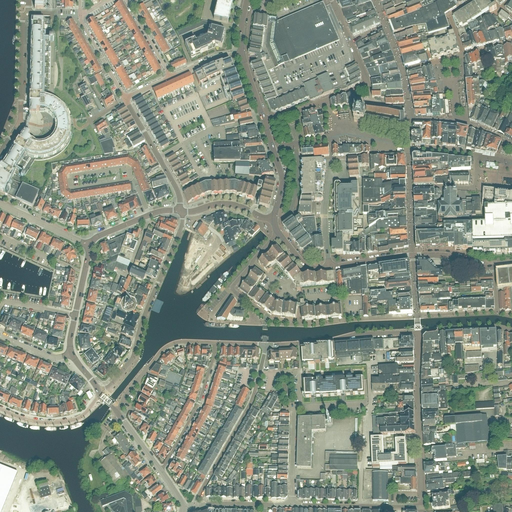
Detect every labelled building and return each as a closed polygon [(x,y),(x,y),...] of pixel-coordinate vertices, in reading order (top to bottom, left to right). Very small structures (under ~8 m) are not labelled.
[(44,0),(34,0),(34,9),(45,10),(44,0)] [(218,0),(213,19),(227,23),(232,0),(218,0)] [(343,12),(343,13),(357,9),(358,8),(371,4),(369,0),(358,0),(353,2),(353,1),(339,5),(339,6),(343,12)] [(391,0),(381,4),(383,8),(402,0),(391,0)] [(402,0),(383,8),(384,12),(405,4),(415,0),(402,0)] [(389,24),(426,9),(443,0),(450,0),(457,8),(461,5),(468,0),(415,0),(405,4),(408,10),(406,11),(387,19),(389,24)] [(426,27),(428,35),(434,35),(438,33),(447,31),(447,30),(449,29),(445,16),(457,8),(450,0),(443,0),(426,9),(389,24),(393,35),(412,29),(426,27)] [(486,0),(480,0),(453,17),(455,20),(455,22),(457,28),(458,28),(462,26),(463,28),(468,26),(476,22),(478,21),(481,19),(497,9),(488,0),(486,0)] [(115,6),(113,8),(114,10),(115,12),(118,11),(124,7),(121,2),(115,6)] [(325,8),(323,3),(277,23),(278,20),(277,19),(275,19),(255,17),(250,56),(251,57),(254,65),(252,66),(255,72),(254,72),(261,87),(271,112),(273,111),(273,113),(275,112),(276,114),(316,97),(319,95),(322,98),(334,92),(335,91),(334,91),(335,90),(337,90),(338,91),(341,90),(342,91),(347,88),(348,90),(352,88),(360,85),(358,81),(361,80),(360,78),(361,77),(355,62),(344,38),(337,22),(331,6),(328,7),(325,8)] [(343,13),(347,24),(356,20),(356,19),(361,18),(361,17),(375,12),(372,4),(359,9),(358,8),(357,9),(343,13)] [(408,10),(405,4),(384,12),(387,18),(405,10),(406,10),(406,11),(408,10)] [(137,9),(140,14),(146,11),(143,6),(137,9)] [(118,17),(127,12),(124,7),(118,11),(119,13),(116,15),(118,17)] [(140,14),(143,19),(149,16),(146,11),(140,14)] [(123,20),(129,16),(127,12),(118,17),(119,19),(121,17),(123,20)] [(348,26),(376,16),(375,12),(361,17),(361,18),(356,19),(356,20),(347,24),(348,26)] [(497,18),(505,25),(508,21),(511,23),(511,21),(511,19),(509,18),(510,17),(502,12),(497,18)] [(494,15),(491,17),(499,27),(501,29),(502,30),(504,32),(506,40),(511,38),(511,36),(510,29),(505,25),(497,18),(494,15)] [(123,26),(132,21),(129,16),(123,20),(124,22),(122,24),(123,26)] [(143,19),(146,24),(152,21),(149,16),(143,19)] [(376,16),(348,26),(353,37),(360,34),(370,30),(381,26),(377,17),(376,16)] [(491,17),(487,19),(496,33),(499,42),(506,40),(504,32),(502,30),(501,29),(499,27),(491,17)] [(11,152),(0,168),(0,192),(3,194),(5,194),(7,195),(8,196),(32,207),(39,193),(20,184),(13,181),(13,180),(12,179),(17,169),(16,169),(25,155),(22,153),(23,152),(31,156),(40,157),(49,155),(57,150),(64,144),(67,136),(69,126),(68,122),(67,118),(63,109),(56,103),(48,99),(40,97),(40,96),(43,96),(54,96),(54,90),(55,88),(56,87),(57,84),(57,82),(58,80),(58,77),(58,75),(58,72),(58,70),(57,68),(57,65),(56,63),(56,52),(55,52),(55,51),(55,48),(55,38),(55,34),(54,34),(54,33),(50,33),(50,30),(50,20),(48,20),(44,20),(40,20),(31,19),(31,20),(29,89),(29,97),(29,102),(29,103),(29,106),(29,113),(29,115),(36,115),(36,111),(39,111),(39,109),(45,110),(49,112),(53,116),(56,121),(56,124),(57,127),(56,132),(54,137),(50,141),(45,144),(40,145),(34,144),(29,142),(30,140),(28,139),(30,135),(24,132),(19,139),(17,142),(11,152)] [(87,22),(89,27),(96,23),(98,22),(97,20),(95,21),(93,19),(87,22)] [(481,19),(478,21),(476,22),(478,28),(479,28),(487,45),(492,44),(485,29),(482,22),(482,21),(481,19)] [(496,33),(487,19),(485,20),(483,22),(486,27),(489,34),(489,35),(492,44),(499,42),(496,33)] [(69,29),(75,26),(72,21),(66,24),(69,29)] [(126,26),(128,29),(135,25),(132,21),(123,26),(124,28),(126,26)] [(146,24),(149,29),(155,26),(152,21),(146,24)] [(468,26),(463,28),(467,36),(472,49),(477,48),(473,37),(473,36),(474,36),(474,35),(475,34),(474,30),(475,29),(478,28),(476,22),(468,26)] [(89,27),(92,32),(101,26),(100,24),(97,26),(96,23),(89,27)] [(127,33),(128,35),(137,30),(135,25),(128,29),(130,32),(127,33)] [(72,34),(78,31),(75,26),(69,29),(67,30),(68,33),(70,31),(72,34)] [(92,32),(95,36),(101,32),(100,30),(102,28),(101,26),(92,32)] [(149,29),(151,34),(157,31),(155,26),(149,29)] [(458,28),(457,28),(465,51),(472,49),(467,36),(463,28),(462,26),(458,28)] [(412,29),(393,35),(396,41),(400,40),(402,40),(413,36),(414,39),(418,38),(417,37),(426,35),(428,35),(426,27),(412,29)] [(478,28),(475,29),(478,36),(482,46),(487,45),(479,28),(478,28)] [(215,46),(221,48),(225,33),(211,29),(209,34),(208,34),(207,36),(195,41),(194,40),(184,44),(191,58),(212,49),(215,48),(215,46)] [(430,51),(432,60),(459,53),(460,52),(458,46),(456,39),(455,39),(454,35),(452,29),(449,29),(447,30),(447,31),(434,35),(428,35),(426,35),(426,36),(428,43),(430,51)] [(474,36),(473,36),(473,37),(477,48),(482,46),(478,36),(475,29),(474,30),(475,34),(474,35),(474,36)] [(132,35),(133,38),(140,34),(137,30),(128,35),(129,37),(132,35)] [(75,39),(81,36),(78,31),(72,34),(74,37),(72,38),(73,40),(75,39)] [(151,34),(154,39),(160,36),(157,31),(151,34)] [(368,38),(361,42),(365,48),(386,38),(385,38),(383,31),(381,32),(368,38)] [(95,36),(97,41),(106,36),(105,34),(103,35),(101,32),(95,36)] [(132,42),(133,44),(142,39),(140,34),(133,38),(135,41),(132,42)] [(403,42),(396,43),(399,51),(422,45),(428,43),(426,36),(426,35),(417,37),(418,38),(414,39),(410,39),(406,40),(407,41),(403,42)] [(75,39),(78,44),(84,41),(81,36),(75,39)] [(97,41),(100,45),(106,41),(105,39),(107,37),(106,36),(97,41)] [(154,39),(157,44),(163,41),(160,36),(154,39)] [(358,51),(361,57),(378,51),(378,50),(389,46),(386,38),(365,48),(358,51)] [(137,44),(138,47),(145,43),(142,39),(133,44),(134,46),(137,44)] [(78,44),(81,49),(86,46),(84,41),(78,44)] [(100,45),(103,50),(111,45),(110,43),(108,44),(106,41),(100,45)] [(157,44),(160,49),(166,46),(163,41),(157,44)] [(355,46),(358,51),(365,48),(361,42),(355,46)] [(138,51),(139,53),(148,48),(145,43),(138,47),(140,50),(138,51)] [(428,51),(430,51),(428,43),(422,45),(399,51),(402,58),(424,51),(424,52),(427,51),(429,61),(431,60),(429,54),(428,51)] [(511,46),(511,44),(503,47),(505,60),(505,64),(508,64),(507,59),(511,58),(511,61),(511,46)] [(103,50),(105,54),(112,51),(110,48),(112,46),(111,45),(103,50)] [(81,49),(83,54),(89,51),(86,46),(81,49)] [(166,46),(160,49),(163,55),(169,51),(166,46)] [(364,63),(392,53),(389,46),(378,50),(378,51),(361,57),(364,63)] [(503,47),(494,49),(496,59),(496,73),(496,79),(500,78),(500,76),(501,70),(500,65),(505,65),(504,57),(503,47)] [(141,58),(144,56),(150,52),(148,48),(139,53),(140,55),(141,58)] [(493,73),(496,73),(496,59),(494,49),(486,52),(487,60),(487,63),(492,62),(492,67),(493,73)] [(83,54),(86,59),(92,56),(89,51),(83,54)] [(105,54),(108,59),(117,54),(116,52),(113,53),(112,51),(105,54)] [(402,58),(402,59),(404,64),(405,67),(420,63),(427,61),(429,61),(427,51),(424,52),(402,58)] [(143,60),(144,62),(153,57),(150,52),(144,56),(145,59),(143,60)] [(364,63),(365,67),(394,59),(392,53),(364,63)] [(479,53),(474,55),(477,65),(477,69),(478,77),(480,77),(480,79),(484,78),(484,73),(484,71),(483,68),(482,68),(479,53)] [(108,59),(110,63),(117,60),(115,57),(118,56),(117,54),(108,59)] [(477,65),(474,55),(469,56),(472,66),(472,70),(473,78),(475,78),(477,77),(478,77),(477,69),(477,65)] [(86,59),(89,64),(95,61),(92,56),(86,59)] [(464,60),(465,68),(468,67),(469,70),(472,70),(472,66),(469,56),(465,58),(465,59),(464,60)] [(147,63),(149,65),(155,62),(153,57),(144,62),(145,64),(147,63)] [(365,67),(367,71),(379,68),(396,65),(394,59),(365,67)] [(110,63),(113,68),(122,63),(121,61),(118,62),(117,60),(110,63)] [(89,64),(92,69),(98,66),(95,61),(89,64)] [(214,65),(194,74),(199,85),(222,75),(232,101),(244,97),(233,70),(232,70),(232,67),(229,61),(222,64),(222,63),(215,66),(214,65)] [(148,69),(149,71),(158,66),(155,62),(149,65),(150,68),(148,69)] [(179,68),(177,62),(173,63),(174,65),(170,66),(172,71),(179,68)] [(113,68),(116,72),(122,69),(124,67),(123,65),(122,63),(119,64),(113,68)] [(367,71),(370,78),(398,71),(396,65),(379,68),(367,71)] [(98,66),(92,69),(95,74),(101,71),(98,66)] [(158,66),(149,71),(150,73),(153,72),(154,75),(161,71),(158,66)] [(430,83),(436,83),(435,81),(434,76),(432,67),(426,68),(429,81),(430,81),(430,83)] [(465,68),(466,82),(473,81),(475,80),(475,78),(473,78),(472,70),(469,70),(468,67),(465,68)] [(429,83),(430,83),(430,81),(429,81),(429,82),(426,68),(422,70),(424,79),(428,79),(428,81),(429,83)] [(116,72),(118,77),(127,72),(126,70),(124,71),(122,69),(116,72)] [(407,75),(408,79),(421,75),(422,74),(421,70),(411,73),(408,74),(407,75)] [(371,78),(372,82),(400,78),(398,71),(370,78),(370,79),(371,78)] [(118,77),(121,81),(127,78),(126,75),(128,74),(127,72),(118,77)] [(189,74),(185,76),(189,85),(193,83),(190,75),(189,74)] [(408,79),(409,83),(423,81),(421,75),(408,79)] [(121,81),(123,86),(130,82),(132,81),(131,79),(130,76),(127,78),(121,81)] [(184,87),(189,85),(185,76),(180,78),(184,87)] [(86,96),(90,94),(87,88),(90,86),(86,77),(82,79),(83,82),(83,83),(82,84),(82,85),(82,87),(81,88),(81,90),(81,91),(82,92),(82,94),(82,95),(83,96),(83,97),(84,98),(86,96)] [(482,82),(479,83),(478,77),(477,77),(475,78),(475,80),(473,81),(466,82),(469,110),(474,109),(475,104),(475,103),(475,98),(484,97),(485,97),(486,97),(486,96),(487,96),(487,95),(488,95),(488,94),(489,94),(489,93),(489,92),(489,91),(489,90),(489,89),(489,88),(489,87),(488,86),(488,85),(487,85),(487,84),(486,84),(486,83),(485,83),(484,83),(483,83),(483,82),(482,82)] [(180,89),(184,87),(180,78),(176,80),(180,89)] [(373,88),(373,89),(402,85),(400,78),(372,82),(373,88)] [(175,91),(180,89),(176,80),(171,82),(175,91)] [(130,82),(123,86),(126,91),(133,87),(131,84),(133,83),(132,81),(130,82)] [(171,93),(175,91),(171,82),(167,84),(171,93)] [(166,95),(171,93),(167,84),(162,87),(166,95)] [(410,88),(412,94),(425,93),(437,91),(437,86),(431,86),(428,85),(410,88)] [(162,97),(166,95),(162,87),(158,89),(162,97)] [(158,89),(153,91),(157,100),(162,97),(158,89)] [(107,90),(103,93),(111,105),(115,103),(107,90)] [(413,100),(433,97),(438,96),(437,91),(425,93),(412,94),(413,100)] [(111,105),(103,93),(101,94),(103,99),(102,100),(101,100),(106,108),(111,105)] [(355,94),(346,95),(348,106),(355,105),(355,94)] [(89,101),(86,96),(84,98),(83,97),(80,99),(81,99),(81,100),(82,101),(83,103),(84,104),(85,105),(86,105),(87,106),(88,107),(89,107),(90,108),(91,108),(92,108),(93,110),(96,108),(92,100),(89,101)] [(438,96),(433,97),(434,103),(432,103),(432,110),(433,115),(440,115),(439,102),(439,101),(438,96)] [(133,102),(136,107),(144,102),(141,97),(133,102)] [(237,103),(238,108),(247,105),(245,100),(237,103)] [(136,107),(138,111),(146,106),(144,102),(136,107)] [(470,121),(477,123),(481,112),(480,112),(482,107),(475,104),(474,109),(469,110),(470,121)] [(247,105),(238,108),(240,113),(249,110),(247,105)] [(138,111),(141,115),(149,110),(146,106),(138,111)] [(477,123),(484,126),(490,112),(486,110),(487,107),(484,106),(483,109),(477,123)] [(116,112),(119,116),(127,112),(124,107),(116,112)] [(356,112),(354,122),(364,124),(364,125),(365,125),(365,124),(369,125),(368,126),(369,126),(369,125),(373,126),(373,127),(374,127),(374,126),(378,126),(378,127),(379,128),(379,127),(383,127),(382,128),(383,128),(383,127),(388,128),(387,129),(388,129),(388,128),(392,129),(392,130),(393,130),(393,129),(396,130),(396,131),(397,131),(397,130),(404,131),(405,132),(405,130),(405,128),(405,125),(405,119),(405,116),(405,113),(404,113),(404,107),(390,108),(390,109),(389,108),(367,107),(367,109),(357,109),(356,112)] [(492,130),(497,132),(503,121),(507,112),(507,111),(503,109),(501,110),(498,116),(492,130)] [(141,115),(143,119),(151,115),(149,110),(141,115)] [(304,129),(307,128),(312,127),(313,130),(321,128),(325,127),(322,117),(318,118),(317,112),(315,111),(310,113),(311,120),(304,122),(303,123),(304,129)] [(119,116),(122,121),(130,117),(127,112),(119,116)] [(218,119),(220,126),(235,123),(234,122),(252,118),(250,112),(238,115),(235,115),(218,119)] [(484,126),(492,130),(498,116),(490,112),(484,126)] [(503,121),(497,132),(504,135),(509,124),(504,121),(507,115),(508,113),(507,112),(503,121)] [(143,119),(145,124),(154,119),(151,115),(143,119)] [(130,117),(122,121),(117,124),(118,126),(123,123),(125,126),(132,121),(130,117)] [(145,124),(148,128),(156,123),(154,119),(145,124)] [(102,121),(98,123),(108,139),(110,138),(108,134),(105,129),(107,128),(102,121)] [(132,121),(125,126),(127,131),(135,126),(132,121)] [(101,140),(102,141),(108,139),(98,123),(94,126),(99,133),(101,132),(104,138),(101,140)] [(148,128),(150,132),(159,127),(156,123),(148,128)] [(413,126),(413,135),(423,135),(423,125),(415,125),(413,126)] [(431,125),(423,125),(423,135),(423,140),(430,140),(431,134),(431,125)] [(448,126),(447,147),(456,147),(456,143),(456,142),(457,127),(448,126)] [(150,132),(153,137),(161,132),(159,127),(150,132)] [(238,136),(239,136),(257,133),(255,127),(237,129),(238,136)] [(308,129),(311,138),(317,137),(324,136),(321,128),(313,130),(312,127),(307,128),(308,129)] [(457,127),(456,142),(460,142),(460,143),(460,148),(465,148),(465,141),(466,141),(469,130),(457,127)] [(466,149),(471,149),(475,132),(470,130),(467,139),(468,140),(466,149)] [(127,137),(128,140),(124,142),(129,149),(132,147),(133,149),(144,142),(138,131),(127,137)] [(153,137),(155,141),(164,136),(161,132),(153,137)] [(475,132),(471,149),(472,150),(475,150),(480,133),(475,132)] [(257,133),(239,136),(239,142),(259,140),(257,133)] [(481,149),(485,135),(480,133),(475,150),(481,151),(481,149)] [(422,145),(427,145),(427,140),(423,140),(423,135),(413,135),(412,139),(412,143),(414,145),(422,145)] [(485,135),(481,149),(486,151),(487,149),(486,149),(492,137),(485,135)] [(155,141),(158,145),(166,140),(164,136),(155,141)] [(115,154),(117,153),(120,153),(119,148),(118,148),(114,137),(110,138),(108,139),(102,141),(99,142),(100,144),(102,151),(104,155),(106,155),(108,155),(113,154),(115,154)] [(486,151),(486,152),(491,153),(493,149),(492,148),(494,145),(496,143),(495,143),(496,139),(493,138),(487,149),(486,151)] [(493,149),(491,153),(495,154),(496,153),(496,152),(497,152),(501,142),(500,141),(496,139),(495,143),(496,143),(494,145),(492,148),(493,149)] [(166,140),(158,145),(161,150),(168,145),(169,145),(166,140)] [(235,163),(240,163),(239,156),(249,156),(265,155),(263,148),(262,149),(244,150),(244,149),(262,147),(261,145),(260,141),(252,142),(252,144),(250,144),(250,142),(244,142),(243,142),(244,143),(240,144),(220,144),(213,144),(213,153),(214,160),(213,160),(213,161),(214,161),(214,163),(235,163)] [(139,154),(141,156),(150,151),(147,147),(141,151),(142,152),(139,154)] [(314,149),(314,156),(314,158),(329,157),(329,147),(314,149)] [(360,147),(349,147),(350,156),(361,155),(362,155),(361,147),(360,147)] [(302,157),(314,156),(314,149),(301,150),(302,157)] [(145,157),(146,159),(152,156),(150,151),(141,156),(142,159),(145,157)] [(166,159),(168,164),(176,159),(173,155),(166,159)] [(143,163),(145,166),(154,160),(152,156),(146,159),(147,161),(143,163)] [(375,180),(375,181),(382,181),(387,181),(387,173),(386,156),(379,157),(379,170),(379,173),(375,173),(375,178),(375,180)] [(397,156),(386,156),(387,173),(392,173),(391,169),(396,169),(396,168),(397,168),(397,160),(397,156)] [(397,156),(398,168),(406,168),(406,157),(404,156),(397,156)] [(441,162),(441,167),(448,166),(449,159),(432,157),(432,162),(441,162)] [(361,158),(357,159),(348,159),(350,179),(359,179),(358,167),(369,167),(368,158),(361,158)] [(138,162),(132,159),(129,166),(132,168),(139,165),(138,162)] [(176,159),(168,164),(171,169),(181,163),(179,161),(177,162),(176,159)] [(302,162),(303,173),(302,173),(302,185),(301,185),(302,197),(311,196),(312,196),(312,202),(321,201),(322,201),(323,200),(322,198),(322,197),(321,196),(323,195),(322,184),(324,184),(324,173),(326,172),(325,160),(314,161),(311,161),(302,162)] [(181,163),(171,169),(174,173),(181,169),(180,166),(182,165),(181,163)] [(235,175),(248,176),(249,174),(260,173),(260,174),(270,170),(269,166),(268,163),(257,164),(248,164),(248,163),(240,163),(235,163),(235,172),(235,175)] [(152,174),(160,169),(157,165),(149,169),(145,172),(147,175),(150,174),(149,173),(151,172),(152,174)] [(396,170),(396,169),(391,169),(392,173),(387,173),(387,181),(391,181),(391,176),(406,176),(406,168),(399,168),(398,170),(396,170)] [(181,169),(174,173),(177,178),(187,172),(186,170),(183,171),(181,169)] [(414,180),(431,179),(431,178),(435,178),(434,177),(448,176),(448,171),(441,172),(413,173),(414,180)] [(187,172),(177,178),(179,183),(188,177),(187,175),(188,174),(187,172)] [(187,178),(179,183),(182,187),(198,178),(197,176),(193,178),(188,181),(187,178)] [(156,188),(161,187),(168,185),(165,177),(151,181),(153,189),(156,188)] [(436,178),(435,179),(435,185),(469,185),(470,177),(457,177),(450,177),(436,178)] [(268,209),(270,202),(272,196),(274,189),(275,183),(265,180),(263,187),(262,193),(261,195),(260,199),(258,206),(268,209)] [(363,181),(363,199),(375,199),(382,199),(392,193),(392,192),(395,190),(406,190),(406,183),(395,183),(391,184),(382,186),(382,181),(375,181),(363,181)] [(188,204),(193,201),(199,198),(205,196),(204,195),(207,194),(211,194),(211,195),(217,195),(223,194),(229,194),(229,193),(233,193),(236,194),(236,195),(242,197),(247,199),(253,201),(256,193),(257,190),(251,188),(245,187),(240,185),(240,184),(234,182),(228,182),(222,183),(216,183),(211,184),(211,183),(205,183),(199,186),(194,188),(189,191),(183,194),(188,204)] [(336,254),(343,254),(343,238),(348,238),(348,236),(359,236),(360,235),(363,233),(363,217),(359,217),(359,186),(352,186),(352,187),(341,187),(341,186),(341,185),(340,185),(340,184),(339,184),(338,184),(337,184),(336,184),(336,185),(335,185),(335,186),(335,187),(336,241),(336,243),(333,243),(332,243),(332,251),(336,251),(336,254)] [(166,188),(160,190),(163,198),(165,197),(166,197),(168,196),(169,195),(166,188)] [(163,198),(160,190),(154,193),(157,201),(163,198)] [(375,199),(363,199),(363,206),(371,206),(376,205),(382,203),(382,200),(385,199),(385,198),(388,198),(388,196),(390,196),(390,198),(393,197),(406,197),(406,194),(406,190),(395,190),(392,192),(392,193),(382,199),(375,199)] [(441,204),(438,204),(438,217),(444,217),(444,218),(438,218),(439,224),(457,224),(469,224),(469,218),(465,218),(465,216),(472,216),(472,217),(476,217),(476,214),(475,214),(475,213),(481,213),(480,207),(480,205),(481,205),(480,199),(466,199),(466,205),(463,205),(463,204),(460,204),(460,201),(459,201),(457,201),(457,191),(457,190),(456,191),(454,191),(453,190),(453,191),(452,191),(449,191),(448,191),(447,191),(446,191),(445,191),(444,191),(444,192),(444,201),(441,201),(441,204)] [(484,206),(494,208),(494,193),(485,192),(485,199),(484,206)] [(151,193),(149,194),(145,196),(148,204),(154,202),(151,193)] [(511,194),(496,193),(495,203),(511,204),(511,194)] [(123,204),(118,207),(121,215),(122,215),(123,216),(125,215),(125,214),(128,212),(135,209),(135,210),(139,208),(142,207),(138,196),(135,197),(125,201),(124,200),(122,201),(123,204)] [(302,197),(298,215),(311,215),(312,202),(312,196),(311,196),(302,197)] [(382,203),(376,205),(382,204),(384,203),(385,205),(391,204),(391,202),(394,202),(406,201),(406,197),(393,197),(390,198),(390,196),(388,196),(388,198),(385,198),(385,199),(382,200),(382,203)] [(44,203),(38,201),(35,209),(40,211),(41,210),(44,203)] [(108,209),(112,219),(114,219),(116,219),(116,218),(117,217),(114,210),(117,208),(114,201),(111,201),(113,207),(108,209)] [(363,215),(376,215),(379,215),(385,213),(390,212),(396,212),(406,211),(406,202),(395,202),(395,203),(391,204),(385,205),(378,207),(372,207),(363,207),(363,215)] [(43,212),(48,215),(51,207),(46,205),(43,212)] [(473,224),(473,240),(511,240),(511,207),(499,208),(499,206),(496,206),(496,208),(485,208),(485,213),(486,213),(486,224),(473,224)] [(51,207),(48,215),(53,217),(56,210),(57,209),(54,207),(53,208),(51,207)] [(112,219),(108,209),(103,211),(104,213),(107,221),(108,221),(109,221),(110,221),(110,220),(112,219)] [(56,210),(53,217),(58,219),(61,212),(56,210)] [(368,217),(369,229),(370,228),(380,222),(407,220),(406,217),(406,211),(396,212),(390,212),(385,213),(379,215),(376,215),(376,216),(368,217)] [(424,219),(437,219),(437,218),(436,211),(415,211),(415,219),(424,219)] [(59,220),(65,223),(68,215),(63,213),(59,220)] [(91,218),(89,219),(91,226),(93,226),(94,226),(94,227),(97,226),(98,226),(95,217),(93,213),(89,214),(91,218)] [(212,216),(214,222),(226,219),(224,213),(216,215),(212,216)] [(71,216),(70,216),(67,224),(73,226),(76,218),(75,217),(75,218),(71,216)] [(211,223),(214,222),(212,216),(206,218),(202,221),(209,226),(211,223)] [(3,226),(9,229),(12,221),(7,218),(3,226)] [(284,225),(283,226),(302,253),(304,252),(304,253),(319,251),(324,251),(323,238),(317,239),(315,218),(311,218),(301,219),(300,218),(299,219),(297,220),(296,218),(294,220),(293,219),(284,225)] [(226,219),(214,222),(215,226),(220,225),(220,227),(221,231),(223,231),(226,238),(223,239),(226,245),(228,244),(229,248),(235,245),(228,224),(226,219)] [(432,226),(437,226),(437,219),(424,219),(415,219),(415,227),(432,226)] [(164,226),(175,231),(177,227),(176,226),(178,223),(171,220),(170,222),(167,221),(164,226)] [(246,221),(245,221),(243,226),(240,230),(245,233),(251,223),(247,220),(246,221)] [(380,222),(370,228),(370,234),(378,233),(390,231),(407,230),(407,220),(380,222)] [(10,228),(10,229),(12,229),(14,230),(13,231),(15,232),(16,231),(19,224),(14,221),(11,228),(10,228)] [(236,222),(228,224),(235,245),(236,245),(234,240),(238,239),(237,237),(239,236),(239,235),(241,235),(238,227),(243,226),(245,221),(243,221),(241,221),(236,222)] [(254,226),(251,223),(245,233),(248,235),(254,226)] [(19,224),(16,231),(20,233),(21,234),(22,233),(21,233),(24,226),(19,224)] [(175,231),(164,226),(158,224),(156,228),(159,230),(161,231),(163,231),(173,236),(175,231)] [(194,232),(195,233),(203,238),(208,230),(200,224),(194,232)] [(415,234),(437,234),(437,233),(444,232),(444,225),(437,226),(438,227),(415,228),(415,234)] [(437,234),(415,234),(416,248),(455,247),(455,251),(473,250),(473,244),(472,225),(444,225),(444,232),(437,233),(437,234)] [(259,229),(254,226),(248,235),(252,238),(254,234),(256,233),(259,229)] [(26,239),(29,240),(34,231),(29,228),(28,230),(26,229),(23,235),(27,237),(26,239)] [(155,230),(153,235),(154,236),(164,240),(170,243),(172,237),(155,230)] [(407,235),(407,230),(390,231),(378,233),(378,237),(387,236),(388,239),(398,238),(398,236),(399,236),(407,235)] [(34,231),(29,240),(32,242),(33,240),(34,240),(34,241),(35,241),(39,233),(34,231)] [(138,239),(141,232),(136,231),(136,233),(134,232),(132,237),(127,235),(126,235),(121,248),(134,253),(137,243),(134,242),(135,238),(138,239)] [(146,232),(144,237),(152,241),(154,236),(153,235),(146,232)] [(42,244),(46,236),(41,234),(37,242),(40,243),(39,245),(38,244),(36,250),(39,251),(42,244)] [(121,248),(126,235),(105,244),(100,246),(102,251),(101,251),(102,254),(103,254),(103,255),(107,253),(109,259),(108,259),(110,264),(116,263),(118,257),(121,248)] [(408,242),(407,235),(399,236),(400,243),(408,242)] [(51,239),(46,236),(42,244),(47,247),(51,239)] [(398,238),(388,239),(388,240),(386,241),(386,245),(378,246),(379,253),(408,248),(408,242),(400,243),(399,236),(398,236),(398,238)] [(144,237),(142,242),(146,244),(150,246),(152,241),(144,237)] [(360,255),(359,242),(352,242),(352,244),(350,244),(350,238),(348,238),(343,238),(343,254),(344,254),(344,255),(360,255)] [(49,248),(54,250),(58,242),(53,239),(49,248)] [(58,242),(54,250),(60,253),(64,244),(58,242)] [(473,250),(473,252),(483,252),(483,253),(484,253),(511,252),(511,243),(473,244),(473,250)] [(166,252),(168,248),(159,244),(158,246),(161,247),(160,250),(166,252)] [(60,257),(62,260),(74,253),(72,250),(72,251),(70,247),(66,250),(66,249),(63,251),(62,252),(65,256),(63,257),(62,256),(60,257)] [(300,287),(335,284),(334,273),(302,276),(300,274),(298,271),(277,247),(259,263),(267,273),(272,269),(270,267),(276,262),(292,281),(296,285),(295,286),(297,289),(297,291),(301,291),(300,287)] [(151,256),(162,262),(164,257),(157,254),(151,251),(150,253),(148,252),(147,255),(151,256)] [(74,253),(62,260),(61,260),(61,261),(64,262),(66,261),(65,260),(66,259),(69,263),(76,258),(74,255),(75,255),(74,253)] [(150,261),(160,266),(162,262),(151,256),(150,259),(144,256),(144,258),(146,259),(150,261)] [(147,271),(157,275),(160,266),(150,261),(148,267),(149,267),(147,271)] [(417,273),(418,278),(438,277),(443,277),(443,270),(438,270),(428,261),(417,261),(417,273)] [(379,266),(380,278),(385,278),(385,277),(386,277),(390,276),(390,274),(402,273),(402,271),(410,270),(409,262),(379,266)] [(106,271),(113,274),(115,268),(125,272),(127,268),(125,267),(122,265),(119,264),(116,263),(110,264),(108,264),(106,270),(106,271)] [(95,268),(94,273),(102,275),(104,275),(105,273),(103,273),(103,270),(106,270),(108,264),(104,265),(103,269),(99,268),(99,269),(95,268)] [(379,278),(380,278),(379,266),(368,268),(368,277),(371,276),(374,276),(374,279),(379,278)] [(66,274),(65,277),(73,279),(75,273),(70,272),(70,271),(62,269),(61,272),(66,273),(66,274)] [(146,275),(131,269),(130,274),(136,276),(136,278),(143,281),(146,275)] [(132,269),(131,269),(146,275),(155,280),(157,275),(147,271),(144,269),(143,271),(146,273),(145,275),(132,269)] [(296,318),(298,306),(278,303),(267,295),(257,287),(261,281),(262,282),(266,277),(255,269),(239,290),(249,297),(272,314),(272,315),(296,318)] [(363,295),(363,297),(365,297),(368,297),(368,292),(362,292),(361,269),(342,272),(342,281),(348,280),(348,296),(363,295)] [(386,284),(395,283),(395,282),(394,278),(410,276),(410,270),(402,271),(402,273),(390,274),(390,276),(386,277),(385,277),(385,278),(380,278),(379,278),(379,283),(386,283),(386,284)] [(511,270),(498,272),(499,288),(504,287),(511,286),(511,270)] [(460,285),(460,288),(468,287),(468,288),(481,288),(493,288),(493,287),(493,283),(493,282),(492,276),(479,276),(455,277),(455,284),(471,283),(471,285),(460,285)] [(73,279),(65,277),(65,281),(62,280),(61,283),(71,286),(72,283),(73,284),(74,279),(73,279)] [(116,292),(119,294),(121,294),(123,290),(125,286),(124,286),(126,282),(127,280),(124,279),(123,280),(122,280),(119,287),(116,292)] [(205,279),(192,291),(193,293),(195,293),(207,281),(205,279)] [(91,285),(99,287),(103,287),(102,290),(103,290),(106,291),(108,286),(99,284),(100,282),(92,281),(91,285)] [(405,289),(411,289),(411,282),(395,283),(386,284),(386,290),(405,289)] [(136,286),(149,292),(151,288),(143,284),(142,284),(141,286),(137,285),(136,286)] [(61,287),(61,291),(72,293),(73,290),(72,289),(72,287),(64,285),(63,287),(61,287)] [(119,295),(119,294),(116,292),(119,287),(113,285),(111,290),(107,288),(108,286),(106,291),(104,294),(107,295),(106,296),(108,297),(109,296),(110,292),(116,294),(119,295)] [(195,306),(193,312),(198,312),(219,289),(219,285),(215,285),(195,306)] [(136,286),(134,290),(137,291),(137,292),(148,297),(149,292),(136,286)] [(450,295),(454,295),(455,294),(456,299),(459,299),(459,294),(468,294),(468,288),(468,287),(460,288),(419,289),(419,296),(434,295),(446,295),(450,295)] [(393,298),(412,297),(411,289),(405,289),(405,290),(402,291),(403,293),(392,294),(393,298)] [(61,291),(60,291),(59,291),(59,295),(61,295),(61,297),(70,299),(70,297),(71,297),(72,293),(61,291)] [(90,291),(88,297),(100,299),(101,297),(96,296),(97,293),(90,291)] [(137,292),(136,291),(134,296),(135,296),(146,301),(148,297),(137,292)] [(384,304),(384,309),(412,308),(412,297),(393,298),(392,294),(386,294),(386,292),(378,293),(378,296),(380,295),(381,297),(378,297),(378,299),(378,301),(378,304),(378,307),(381,307),(381,305),(384,304)] [(131,299),(135,301),(144,305),(146,301),(135,296),(134,296),(133,295),(131,299)] [(458,302),(458,303),(459,312),(468,311),(476,311),(486,311),(495,310),(494,300),(494,296),(486,296),(486,301),(458,302)] [(53,307),(60,309),(61,306),(68,308),(69,304),(70,301),(69,301),(70,300),(62,298),(61,305),(53,304),(53,307)] [(132,304),(118,298),(114,307),(124,312),(125,312),(128,313),(130,312),(135,315),(136,312),(132,310),(133,308),(132,304)] [(233,310),(232,310),(236,303),(231,298),(216,320),(225,320),(229,314),(232,316),(232,317),(243,318),(244,311),(233,310)] [(438,307),(437,307),(437,312),(448,312),(448,300),(438,301),(438,307)] [(144,305),(135,301),(133,305),(137,307),(141,309),(142,309),(144,305)] [(302,321),(342,317),(341,307),(308,310),(308,302),(301,303),(302,321)] [(101,322),(107,324),(112,310),(106,308),(101,322)] [(412,308),(384,309),(384,310),(385,310),(385,312),(386,312),(386,315),(389,315),(408,314),(408,316),(412,316),(412,314),(413,314),(412,308)] [(9,319),(10,320),(11,316),(13,310),(10,310),(7,317),(6,318),(3,316),(0,322),(0,325),(2,326),(3,326),(5,327),(9,319)] [(124,325),(134,329),(138,321),(140,317),(130,312),(128,316),(126,316),(127,315),(119,312),(117,317),(124,320),(125,318),(127,319),(124,325)] [(45,315),(43,320),(48,321),(49,317),(53,317),(52,318),(54,319),(56,320),(55,323),(64,325),(64,324),(65,325),(66,322),(65,321),(65,319),(55,316),(55,315),(45,313),(45,315)] [(8,329),(12,331),(16,322),(16,323),(17,321),(12,320),(14,317),(11,316),(10,320),(7,327),(9,328),(8,329)] [(89,326),(94,327),(95,324),(96,324),(96,323),(97,321),(96,321),(96,320),(93,319),(84,317),(83,323),(89,325),(89,326)] [(22,335),(25,336),(29,327),(26,326),(27,325),(27,324),(25,323),(27,320),(25,319),(24,321),(23,325),(20,333),(22,334),(22,335)] [(16,322),(12,331),(16,332),(17,331),(18,332),(21,325),(16,323),(16,322)] [(53,323),(53,326),(52,326),(54,327),(54,330),(62,332),(64,326),(55,324),(53,323)] [(82,327),(80,333),(89,335),(90,332),(94,332),(96,327),(94,327),(89,326),(88,328),(82,327)] [(29,327),(25,336),(29,338),(29,337),(31,338),(35,329),(32,327),(32,328),(29,327)] [(122,334),(133,338),(134,331),(124,327),(122,334)] [(34,340),(38,342),(42,333),(43,331),(39,329),(38,331),(36,331),(33,339),(35,339),(34,340)] [(52,331),(51,334),(53,334),(52,337),(61,339),(62,333),(54,331),(52,331)] [(469,332),(462,332),(463,351),(463,352),(466,352),(466,347),(465,347),(465,346),(472,346),(472,347),(481,347),(480,331),(473,332),(469,332)] [(496,332),(491,332),(490,332),(490,333),(489,333),(489,335),(487,335),(487,333),(487,332),(486,332),(485,331),(480,331),(481,352),(497,351),(496,332)] [(454,333),(455,347),(456,362),(462,361),(462,351),(463,351),(462,332),(454,333)] [(42,333),(38,342),(42,344),(42,343),(44,344),(47,336),(42,333)] [(445,333),(440,334),(441,344),(441,356),(442,365),(448,365),(447,355),(447,348),(446,348),(445,333)] [(454,333),(446,333),(447,347),(455,347),(454,333)] [(423,340),(423,345),(439,343),(439,337),(438,334),(427,335),(423,340)] [(52,348),(55,349),(56,349),(57,349),(59,344),(57,344),(58,341),(50,339),(48,338),(46,341),(48,342),(48,346),(52,347),(52,348)] [(132,344),(126,342),(127,340),(121,338),(120,342),(122,342),(120,346),(130,350),(132,344)] [(402,338),(402,339),(384,340),(374,340),(375,351),(413,349),(413,338),(402,338)] [(374,351),(375,351),(374,340),(373,340),(361,341),(362,352),(369,351),(369,357),(376,356),(376,352),(374,352),(374,351)] [(349,353),(362,352),(361,341),(348,342),(349,353)] [(336,354),(349,353),(348,342),(335,343),(335,344),(336,354)] [(303,369),(303,381),(304,396),(306,396),(306,398),(310,398),(310,396),(316,396),(316,397),(320,397),(320,395),(323,395),(324,397),(328,397),(328,395),(331,395),(331,397),(335,396),(335,395),(337,395),(337,396),(341,396),(341,395),(347,394),(347,396),(350,396),(350,394),(355,394),(355,395),(358,395),(358,394),(361,394),(361,395),(365,395),(364,381),(368,380),(367,367),(336,368),(334,344),(324,345),(324,346),(314,346),(314,347),(315,347),(315,348),(311,348),(301,348),(301,349),(302,349),(302,364),(303,369)] [(114,353),(120,358),(122,355),(123,355),(125,353),(119,348),(114,353)] [(176,350),(178,357),(184,355),(182,348),(179,349),(176,350)] [(6,357),(12,360),(15,352),(10,350),(6,357)] [(92,350),(84,356),(88,361),(98,354),(95,350),(92,351),(92,350)] [(12,360),(17,362),(21,354),(20,354),(15,352),(12,360)] [(170,352),(165,356),(170,362),(174,359),(173,357),(173,356),(170,352)] [(98,354),(88,361),(92,366),(93,365),(95,366),(98,363),(102,357),(98,353),(98,354)] [(110,355),(108,358),(115,364),(115,363),(118,359),(111,353),(109,354),(110,355)] [(21,354),(17,362),(23,364),(26,356),(21,354)] [(170,362),(165,356),(164,356),(163,356),(162,357),(162,358),(161,358),(162,359),(160,360),(156,364),(162,366),(166,367),(170,369),(171,368),(168,364),(170,362)] [(423,357),(422,366),(442,365),(441,356),(423,357)] [(25,365),(30,367),(34,359),(31,357),(31,358),(28,357),(25,365)] [(115,364),(108,358),(104,363),(111,369),(115,364)] [(34,359),(30,367),(35,370),(39,362),(36,361),(37,360),(34,359)] [(37,370),(43,372),(46,365),(41,362),(37,370)] [(98,371),(97,372),(104,378),(108,372),(101,366),(102,364),(99,362),(98,363),(95,366),(96,369),(98,371)] [(46,365),(43,372),(42,373),(42,374),(45,376),(46,375),(48,376),(52,367),(46,365)] [(150,372),(151,373),(158,376),(165,378),(169,370),(170,369),(166,367),(162,366),(161,367),(156,365),(150,372)] [(204,369),(197,366),(193,365),(192,368),(196,369),(196,368),(197,369),(196,372),(197,372),(203,374),(204,369)] [(372,380),(373,394),(390,394),(390,392),(400,392),(400,393),(414,392),(414,385),(415,385),(415,376),(409,376),(400,376),(400,370),(399,370),(399,368),(398,366),(379,367),(379,379),(372,380)] [(52,380),(54,381),(58,372),(53,370),(49,379),(50,379),(48,382),(51,383),(52,380)] [(223,373),(217,371),(217,370),(216,370),(215,374),(229,379),(229,377),(223,375),(223,373)] [(422,372),(422,382),(440,380),(440,371),(422,372)] [(58,383),(60,384),(64,375),(58,372),(54,381),(55,382),(54,385),(56,386),(58,383)] [(64,375),(60,384),(63,385),(61,388),(64,389),(65,386),(66,386),(70,377),(64,375)] [(195,379),(194,381),(201,383),(202,379),(191,375),(190,378),(194,379),(195,379)] [(145,386),(152,390),(158,381),(148,377),(145,386)] [(71,387),(73,389),(80,382),(75,378),(73,380),(73,379),(70,382),(71,383),(69,385),(70,385),(67,388),(69,390),(71,387)] [(221,381),(214,379),(212,383),(226,388),(227,386),(224,385),(221,384),(220,383),(221,381)] [(422,382),(422,388),(435,387),(435,383),(447,382),(446,379),(440,380),(422,382)] [(80,382),(73,389),(76,391),(73,393),(75,395),(77,394),(78,393),(80,391),(83,388),(82,388),(84,386),(80,382)] [(192,388),(191,390),(198,392),(199,388),(188,384),(187,387),(191,388),(192,388)] [(234,385),(232,390),(236,391),(246,396),(248,391),(242,389),(241,391),(236,389),(237,386),(234,385)] [(141,393),(149,397),(152,391),(145,387),(144,388),(143,389),(143,390),(141,393)] [(10,395),(11,396),(14,389),(11,388),(8,395),(5,393),(2,401),(2,402),(4,403),(4,402),(6,403),(10,395)] [(211,388),(209,392),(222,396),(223,394),(217,392),(218,390),(211,388)] [(13,406),(14,406),(17,399),(14,397),(17,391),(14,389),(11,396),(12,397),(9,404),(11,405),(11,406),(13,407),(13,406)] [(238,397),(245,400),(246,396),(236,391),(235,394),(239,395),(238,397)] [(423,410),(423,412),(425,412),(437,411),(439,411),(447,410),(446,393),(446,392),(434,394),(422,395),(423,410)] [(257,395),(254,402),(257,403),(258,398),(263,400),(264,397),(257,395)] [(270,395),(267,399),(275,403),(277,399),(270,395)] [(138,402),(145,406),(149,400),(141,396),(140,398),(139,399),(138,400),(138,401),(138,402)] [(208,397),(207,401),(220,405),(220,403),(214,401),(215,399),(208,397)] [(235,401),(228,398),(227,400),(234,403),(234,404),(235,404),(234,406),(241,409),(243,404),(235,401)] [(17,399),(14,406),(14,407),(15,407),(16,408),(17,408),(19,409),(22,401),(17,399)] [(25,412),(27,412),(28,412),(32,401),(25,399),(22,410),(25,411),(25,412)] [(68,413),(64,399),(62,400),(63,406),(62,406),(59,407),(59,414),(62,413),(63,415),(64,415),(66,414),(68,413)] [(64,399),(68,413),(71,413),(73,412),(74,412),(74,411),(76,410),(75,406),(72,407),(71,403),(69,404),(67,399),(64,399)] [(180,399),(179,401),(192,408),(194,404),(187,400),(186,402),(182,400),(180,399)] [(267,399),(265,403),(273,407),(279,409),(279,407),(277,406),(274,404),(275,403),(267,399)] [(192,408),(179,401),(179,403),(180,404),(184,406),(183,408),(190,412),(192,408)] [(265,403),(263,407),(270,411),(272,412),(273,412),(274,410),(278,411),(279,411),(279,409),(273,407),(265,403)] [(148,409),(145,408),(142,406),(141,407),(137,405),(137,406),(135,407),(135,408),(135,409),(141,413),(140,415),(145,419),(148,420),(150,417),(148,416),(150,412),(148,411),(148,409)] [(204,406),(202,411),(212,416),(213,415),(210,413),(211,410),(204,406)] [(252,407),(250,411),(257,415),(259,411),(252,407)] [(270,411),(263,407),(260,411),(268,415),(270,411)] [(178,409),(177,410),(187,417),(190,412),(183,408),(182,411),(178,409)] [(180,415),(178,417),(185,421),(187,417),(177,410),(176,412),(180,415)] [(200,415),(206,419),(207,416),(211,418),(212,416),(202,411),(202,410),(199,415),(200,415)] [(232,412),(231,415),(238,419),(240,415),(232,411),(232,412)] [(250,411),(248,415),(255,419),(257,415),(250,411)] [(144,421),(145,419),(140,415),(136,412),(134,415),(132,414),(130,418),(135,421),(134,423),(135,424),(136,425),(137,425),(139,426),(141,423),(139,421),(141,419),(144,421)] [(423,413),(423,428),(435,427),(435,420),(439,419),(438,412),(436,412),(423,413)] [(381,435),(387,435),(405,434),(415,434),(414,414),(396,415),(376,415),(377,435),(381,435)] [(200,415),(197,419),(210,427),(212,424),(209,423),(205,421),(206,419),(200,415)] [(248,415),(245,419),(253,423),(255,419),(248,415)] [(486,416),(455,418),(456,425),(456,433),(457,443),(457,445),(489,442),(486,416)] [(172,419),(183,425),(185,421),(178,417),(177,419),(173,417),(172,419)] [(227,423),(234,427),(236,423),(229,419),(229,418),(228,418),(227,417),(226,419),(228,420),(227,423)] [(297,469),(311,469),(312,433),(326,432),(325,418),(299,419),(297,469)] [(197,419),(195,423),(195,424),(201,427),(203,425),(206,427),(209,429),(210,427),(197,419)] [(253,423),(245,419),(243,423),(250,427),(253,423)] [(174,424),(173,426),(180,430),(182,426),(171,420),(170,422),(174,424)] [(222,425),(232,430),(234,427),(227,423),(226,425),(221,422),(220,424),(222,425)] [(195,423),(192,428),(193,428),(204,435),(205,433),(200,430),(201,427),(195,424),(195,423)] [(250,427),(243,423),(241,427),(248,431),(250,427)] [(142,432),(141,433),(142,433),(142,434),(143,435),(144,435),(145,435),(149,428),(143,424),(139,431),(142,432)] [(222,430),(229,434),(232,430),(222,425),(222,426),(224,428),(222,430)] [(166,426),(165,427),(167,428),(177,434),(180,430),(173,426),(172,429),(168,426),(166,426)] [(241,427),(239,431),(246,435),(248,431),(241,427)] [(168,435),(175,438),(177,434),(167,428),(166,430),(170,432),(168,435)] [(193,428),(190,432),(197,436),(198,433),(204,437),(205,435),(204,435),(193,428)] [(221,431),(219,435),(226,439),(229,435),(221,431)] [(152,443),(152,444),(154,440),(156,441),(161,434),(158,432),(156,436),(151,433),(147,441),(149,442),(149,443),(151,444),(152,443)] [(190,432),(188,436),(188,437),(198,442),(199,440),(195,438),(197,436),(190,432)] [(114,445),(117,443),(119,445),(125,441),(120,435),(118,436),(115,433),(112,436),(114,439),(112,441),(114,445)] [(423,436),(424,446),(435,445),(435,440),(437,440),(449,439),(450,444),(457,443),(456,433),(449,434),(439,435),(437,435),(424,436),(423,436)] [(162,437),(173,443),(175,438),(168,435),(167,437),(163,435),(162,434),(161,436),(162,437)] [(244,438),(237,434),(234,438),(241,443),(244,438)] [(216,439),(224,444),(226,439),(219,435),(217,437),(213,435),(212,437),(216,439)] [(187,436),(185,441),(192,444),(193,442),(199,446),(200,444),(198,443),(198,442),(188,437),(188,436),(187,436)] [(165,441),(164,443),(170,447),(173,443),(162,437),(161,439),(165,441)] [(216,439),(214,443),(222,448),(224,444),(216,439)] [(241,444),(233,440),(231,444),(238,448),(241,444)] [(383,440),(372,440),(372,466),(380,466),(380,465),(407,464),(407,441),(397,441),(397,454),(383,454),(383,440)] [(119,445),(126,456),(130,453),(127,449),(130,447),(125,441),(119,445)] [(185,441),(183,445),(196,452),(197,451),(194,449),(190,447),(192,444),(185,441)] [(155,450),(155,451),(155,452),(157,453),(158,453),(162,446),(156,443),(153,449),(155,450)] [(214,443),(212,447),(219,452),(222,448),(214,443)] [(433,455),(434,462),(447,461),(447,459),(456,458),(456,449),(466,449),(465,444),(445,446),(433,448),(433,449),(431,449),(432,455),(433,455)] [(181,449),(187,453),(188,451),(195,455),(196,452),(183,445),(181,449)] [(209,451),(209,452),(217,456),(219,452),(212,447),(210,449),(208,448),(207,450),(209,451)] [(102,452),(107,458),(112,454),(109,451),(107,448),(105,450),(102,452)] [(168,453),(169,452),(163,448),(158,456),(164,460),(167,455),(168,453)] [(180,449),(178,454),(185,457),(186,455),(187,453),(181,449),(180,449)] [(234,456),(227,451),(224,455),(232,460),(234,456)] [(209,452),(207,456),(214,460),(217,456),(209,452)] [(136,455),(135,453),(134,453),(127,458),(129,460),(128,461),(130,463),(137,457),(136,455)] [(325,462),(330,462),(330,456),(336,456),(336,453),(325,453),(325,462)] [(112,454),(107,458),(99,464),(117,488),(130,478),(112,454)] [(178,454),(176,458),(182,462),(184,459),(185,457),(178,454)] [(207,456),(204,460),(212,464),(214,460),(207,456)] [(511,459),(507,460),(507,457),(497,458),(499,471),(506,471),(511,471),(511,459)] [(135,468),(135,467),(141,463),(141,462),(142,462),(140,460),(139,460),(138,458),(130,464),(131,466),(132,465),(135,468)] [(204,460),(202,464),(210,469),(212,464),(204,460)] [(173,473),(174,474),(177,468),(178,467),(178,466),(172,463),(169,469),(171,471),(170,472),(171,472),(171,473),(173,474),(173,473)] [(424,465),(425,476),(434,475),(434,474),(439,474),(439,472),(444,472),(444,463),(436,464),(424,465)] [(202,464),(199,469),(207,473),(210,469),(202,464)] [(0,466),(0,511),(1,511),(17,473),(0,466)] [(218,467),(216,471),(223,475),(225,471),(218,467)] [(144,479),(144,478),(150,474),(148,471),(147,469),(146,469),(146,468),(140,473),(141,475),(136,480),(139,483),(144,479)] [(183,471),(177,468),(174,474),(175,473),(176,474),(175,477),(178,480),(183,471)] [(199,469),(197,473),(205,477),(207,473),(199,469)] [(372,473),(373,502),(388,502),(388,475),(393,475),(393,473),(393,471),(384,470),(384,473),(372,473)] [(216,471),(213,475),(220,479),(223,475),(216,471)] [(442,475),(426,477),(427,477),(427,482),(443,480),(454,479),(478,477),(477,472),(442,475)] [(182,488),(186,491),(191,481),(189,480),(192,474),(190,473),(188,476),(182,488)] [(182,488),(188,476),(186,475),(184,478),(182,477),(177,486),(182,488)] [(145,481),(149,487),(156,482),(155,481),(156,480),(154,479),(153,479),(153,478),(152,479),(151,477),(145,481)] [(186,491),(190,493),(197,482),(199,478),(197,477),(193,483),(191,482),(186,491)] [(443,480),(427,482),(427,492),(439,491),(444,490),(443,484),(443,482),(446,482),(446,484),(454,483),(454,479),(443,480)] [(416,480),(396,480),(395,486),(394,486),(394,490),(398,490),(398,492),(410,492),(417,492),(417,480),(416,480)] [(37,485),(41,499),(51,497),(47,482),(37,485)] [(201,484),(197,482),(190,493),(191,493),(195,495),(201,484)] [(153,488),(148,491),(152,497),(162,490),(161,489),(161,488),(160,487),(159,487),(159,486),(158,487),(157,485),(153,488)] [(434,510),(447,509),(447,508),(449,508),(449,507),(449,503),(450,503),(449,496),(454,495),(454,491),(443,493),(443,495),(432,497),(433,505),(432,506),(432,509),(434,510)] [(133,511),(131,496),(125,492),(100,501),(102,507),(109,505),(109,507),(111,506),(112,508),(114,510),(116,511),(133,511)] [(157,498),(156,496),(151,499),(154,503),(158,500),(161,504),(168,499),(167,498),(167,496),(166,496),(165,495),(165,496),(163,494),(157,498)]
